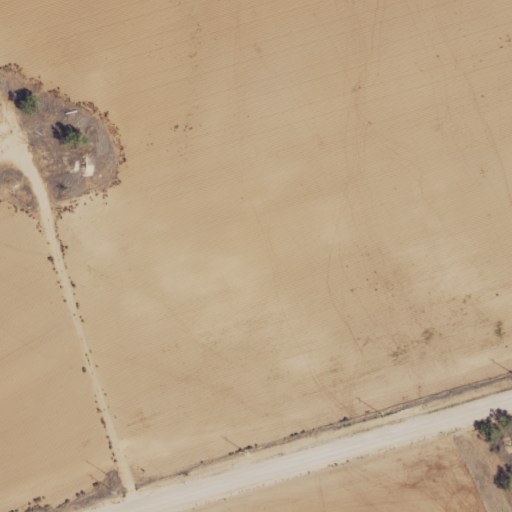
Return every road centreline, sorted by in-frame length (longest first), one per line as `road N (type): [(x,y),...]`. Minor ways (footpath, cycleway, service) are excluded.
road 1 (residential): [(115,511),(511,398)]
road 2 (track): [(132,507),(45,212)]
